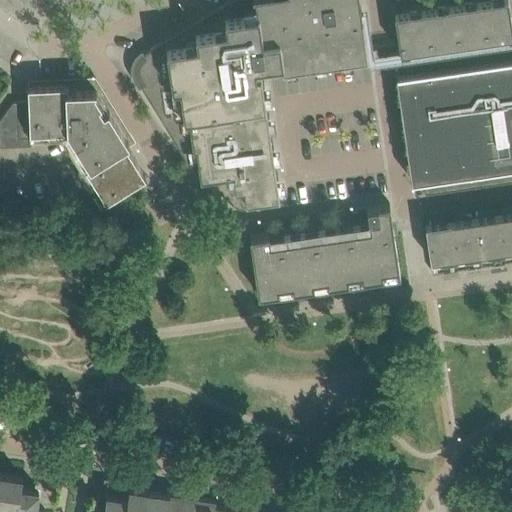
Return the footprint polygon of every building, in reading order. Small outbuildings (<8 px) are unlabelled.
[(237,205),(238,206),(240,207),(242,207),(253,205),(253,199),(280,195),(261,69),(256,69),(255,64),(282,60),(325,54),(326,62),(368,55),(360,0),(228,0),(144,51),(144,52),(142,54),(139,56),(137,59),(137,60),(136,62),(136,63),(135,65),(135,67),(135,68),(135,70),(135,71),(136,73),(136,75),(137,76),(142,85),(187,159),(188,160),(189,161),(191,162),(193,162),(195,162),(197,162),(198,162),(199,161),(200,160),(203,156),(211,164),(209,166),(209,167),(208,169),(208,170),(208,172),(208,174),(208,175),(208,176),(209,178),(210,180),(211,182),(236,205),(237,205)] [(511,0),(467,0),(395,11),(400,47),(511,30),(511,0)] [(511,30),(400,47),(404,72),(397,73),(412,180),(423,178),(425,193),(511,179),(511,30)] [(14,100),(0,118),(0,143),(0,146),(32,144),(32,137),(51,137),(50,129),(68,128),(80,148),(73,152),(84,168),(87,166),(107,198),(146,174),(127,142),(130,140),(96,87),(68,88),(68,82),(28,84),(29,100),(14,100)] [(250,235),(259,293),(280,290),(280,288),(279,288),(278,284),(292,282),(293,288),(315,285),(314,283),(313,283),(313,279),(327,277),(328,283),(349,280),(349,278),(348,278),(347,274),(362,272),(363,278),(400,273),(390,202),(352,208),(353,211),(356,229),(271,241),(269,232),(250,235)] [(511,229),(502,231),(506,260),(511,259),(511,229)] [(502,231),(478,234),(483,264),(490,263),(490,264),(507,262),(506,260),(502,231)] [(478,234),(454,238),(459,267),(466,266),(466,268),(483,265),(483,264),(478,234)] [(459,267),(454,238),(428,242),(433,272),(435,271),(442,270),(442,271),(459,269),(459,267)] [(0,472),(0,503),(15,506),(14,511),(45,511),(46,509),(36,508),(39,488),(21,485),(23,476),(0,472)] [(95,509),(94,511),(169,511),(173,492),(129,486),(128,496),(112,493),(108,493),(107,496),(105,510),(95,509)] [(173,492),(169,511),(190,511),(193,495),(173,492)] [(213,511),(214,505),(215,505),(216,499),(193,495),(190,511),(213,511)] [(482,511),(478,511),(511,511),(511,501),(481,497),(481,498),(485,498),(482,511)]
